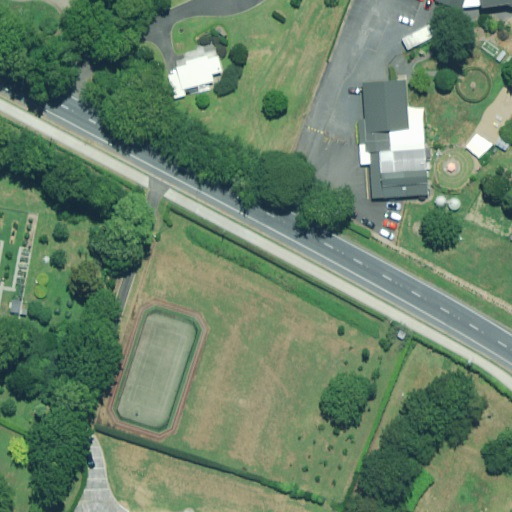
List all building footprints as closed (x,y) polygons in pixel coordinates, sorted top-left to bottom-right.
[(511,0),(435,0),(458,8),(511,6),(511,0)] [(169,76),(175,99),(186,97),(184,91),(215,84),(213,76),(223,73),(216,45),(175,55),(180,73),(169,76)] [(410,85),(361,88),(366,168),(380,168),(382,199),(437,196),(432,108),(411,110),(410,85)] [(511,144),(501,137),(495,147),(507,153),(511,144)] [(511,171),(507,169),(502,179),(511,183),(511,171)] [(464,203),(455,197),(448,208),(457,214),(464,203)] [(454,216),(444,209),(436,221),(446,227),(454,216)] [(407,511),(415,511),(434,480),(417,470),(396,506),(407,511)]
